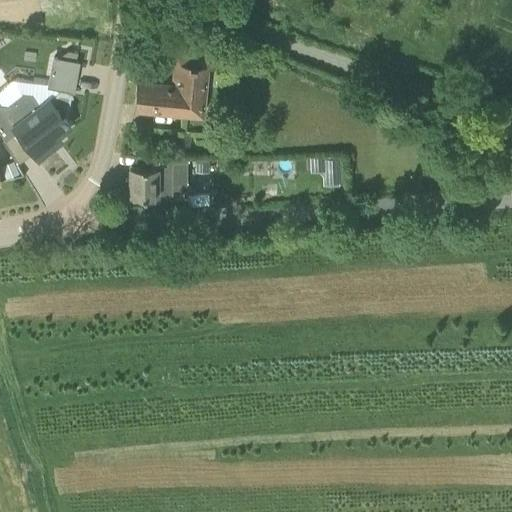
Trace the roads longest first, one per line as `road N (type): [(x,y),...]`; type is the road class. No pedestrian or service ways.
road 1 (tertiary): [(52,229),(511,196)]
road 2 (unclassified): [(511,131),(274,40),(196,0)]
road 3 (residential): [(52,229),(102,161),(127,0)]
